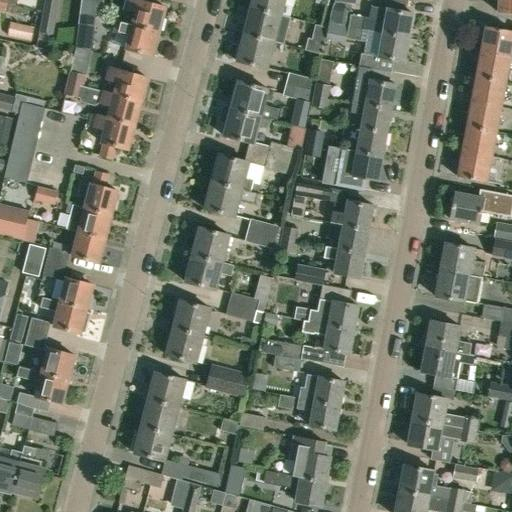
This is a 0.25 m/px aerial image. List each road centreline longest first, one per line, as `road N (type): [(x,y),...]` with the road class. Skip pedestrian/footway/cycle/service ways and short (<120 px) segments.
road 1 (residential): [(76,511),(203,0)]
road 2 (residential): [(357,511),(450,0)]
